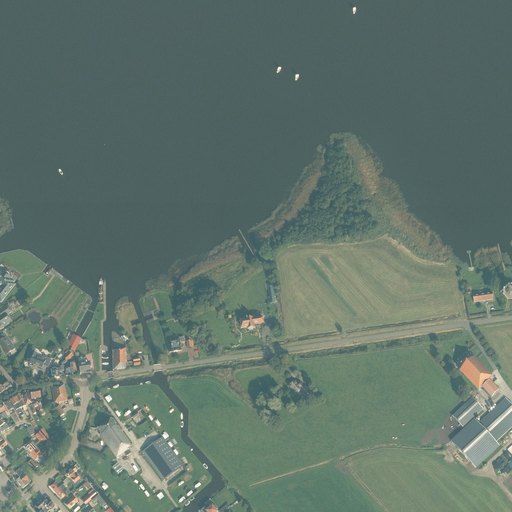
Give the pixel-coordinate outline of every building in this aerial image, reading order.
[(0,286),(2,288),(0,290),(0,300),(1,301),(13,285),(11,283),(12,282),(9,279),(10,277),(9,274),(7,272),(4,272),(2,274),(0,271),(0,286)] [(474,303),(493,300),(492,293),(473,296),(474,303)] [(11,312),(11,311),(11,309),(9,306),(8,306),(0,311),(0,328),(1,329),(2,329),(4,328),(4,327),(4,326),(6,324),(7,324),(8,323),(9,322),(9,321),(8,320),(7,319),(4,316),(9,313),(10,313),(11,312)] [(248,328),(248,329),(255,328),(255,325),(264,323),(263,318),(254,319),(254,318),(252,318),(251,316),(247,316),(247,320),(241,321),(242,328),(248,328)] [(0,344),(7,355),(13,351),(4,338),(6,337),(4,334),(0,336),(0,344)] [(81,339),(73,335),(66,348),(74,353),(81,339)] [(184,342),(184,338),(179,339),(179,340),(168,342),(169,353),(173,352),(173,353),(177,352),(181,351),(180,343),(184,342)] [(112,350),(113,370),(126,368),(125,361),(126,361),(126,348),(112,350)] [(38,354),(30,351),(27,360),(31,361),(29,366),(30,364),(42,368),(44,364),(49,366),(51,360),(48,358),(47,362),(45,361),(37,358),(38,354)] [(468,351),(455,364),(458,368),(478,389),(481,386),(492,397),(499,390),(489,380),(489,379),(493,375),(473,355),(472,355),(468,351)] [(17,355),(20,360),(26,357),(23,352),(17,355)] [(61,366),(70,360),(66,356),(58,362),(61,366)] [(89,363),(86,363),(86,358),(78,359),(79,364),(78,364),(80,374),(91,373),(89,363)] [(47,370),(46,376),(48,376),(49,379),(59,377),(64,376),(61,371),(58,371),(58,368),(56,369),(56,366),(52,367),(52,369),(50,370),(49,369),(47,370)] [(66,376),(71,375),(70,366),(64,367),(64,366),(60,367),(62,371),(65,371),(66,376)] [(295,381),(289,387),(293,391),(292,394),(294,396),(300,391),(306,398),(311,393),(304,387),(302,389),(295,381)] [(8,382),(2,386),(0,387),(0,392),(1,394),(11,388),(11,387),(8,382)] [(64,385),(51,388),(54,403),(56,403),(67,401),(64,385)] [(20,394),(25,406),(26,407),(29,405),(32,404),(32,403),(27,392),(20,394)] [(26,407),(25,406),(20,394),(16,397),(22,408),(24,411),(27,409),(26,407)] [(24,415),(20,409),(22,408),(15,397),(10,401),(16,411),(18,415),(20,417),(24,415)] [(463,428),(466,424),(483,409),(472,398),(452,416),(463,428)] [(475,420),(451,443),(475,468),(498,446),(495,442),(511,426),(511,405),(505,399),(478,424),(475,420)] [(8,402),(4,404),(7,410),(8,412),(13,410),(8,402)] [(32,403),(32,404),(34,408),(35,408),(37,413),(39,412),(41,416),(45,414),(40,402),(37,404),(36,402),(35,402),(32,403)] [(54,403),(51,403),(54,410),(59,418),(64,414),(59,406),(58,407),(56,403),(54,403)] [(10,416),(15,424),(20,422),(15,413),(10,416)] [(0,431),(1,433),(9,428),(3,419),(2,419),(0,416),(0,431)] [(132,446),(119,428),(118,427),(117,427),(115,424),(116,423),(112,418),(97,429),(101,434),(99,435),(116,458),(124,453),(126,457),(131,453),(128,449),(132,446)] [(36,433),(32,426),(26,430),(30,437),(36,433)] [(47,434),(43,429),(38,432),(39,433),(42,437),(43,438),(47,434)] [(142,452),(163,481),(183,466),(162,438),(142,452)] [(36,447),(33,444),(32,442),(29,444),(30,445),(26,449),(30,454),(31,456),(35,453),(33,452),(35,450),(36,452),(39,450),(36,447)] [(37,453),(36,452),(35,450),(33,452),(35,453),(31,456),(35,461),(40,456),(37,452),(37,453)] [(34,469),(38,466),(36,464),(35,465),(31,460),(28,463),(34,469)] [(50,463),(47,460),(40,467),(42,469),(50,463)] [(123,470),(118,463),(112,468),(118,474),(123,470)] [(77,471),(73,467),(65,474),(66,474),(65,475),(67,478),(68,477),(69,478),(70,477),(75,483),(76,482),(78,481),(80,479),(77,476),(76,476),(74,474),(77,471)] [(20,468),(19,470),(15,473),(18,477),(19,476),(20,477),(16,481),(23,489),(28,484),(27,483),(27,481),(28,479),(24,474),(25,474),(20,468)] [(50,487),(57,495),(65,487),(70,483),(67,479),(64,481),(63,482),(64,484),(63,485),(59,488),(55,483),(50,487)] [(92,487),(87,482),(83,486),(87,491),(92,487)] [(67,489),(65,487),(57,495),(61,499),(65,495),(64,494),(65,493),(64,492),(67,489)] [(91,501),(97,496),(94,492),(88,497),(91,501)] [(97,501),(102,508),(106,504),(98,495),(97,496),(91,501),(94,504),(97,501)] [(69,502),(66,505),(69,509),(77,502),(73,496),(68,500),(69,502)] [(86,505),(91,501),(88,497),(83,502),(86,505)] [(39,502),(45,509),(47,507),(50,510),(54,506),(47,498),(45,501),(43,498),(39,502)] [(43,511),(45,509),(39,502),(34,506),(36,508),(34,511),(43,511)]
